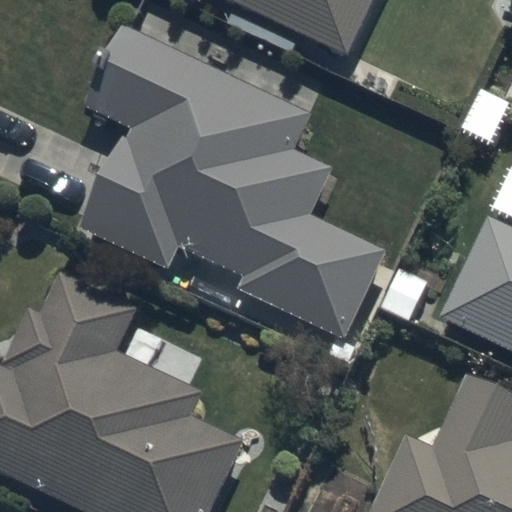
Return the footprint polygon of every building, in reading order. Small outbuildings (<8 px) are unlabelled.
[(192,0),(206,6),(208,0),(225,0),(353,59),(379,0),(192,0)] [(129,28),(90,111),(137,133),(132,144),(127,141),(84,231),(173,274),(184,251),(249,282),(244,293),(349,344),(392,255),(316,218),(339,171),(300,152),(316,119),(129,28)] [(511,227),(494,219),(445,322),(511,353),(511,227)] [(0,365),(0,472),(82,511),(216,511),(248,447),(195,421),(206,397),(157,374),(160,366),(140,357),(138,362),(123,354),(143,313),(64,275),(44,316),(35,311),(7,369),(0,365)] [(412,438),(375,511),(511,511),(511,392),(473,374),(437,450),(412,438)]
